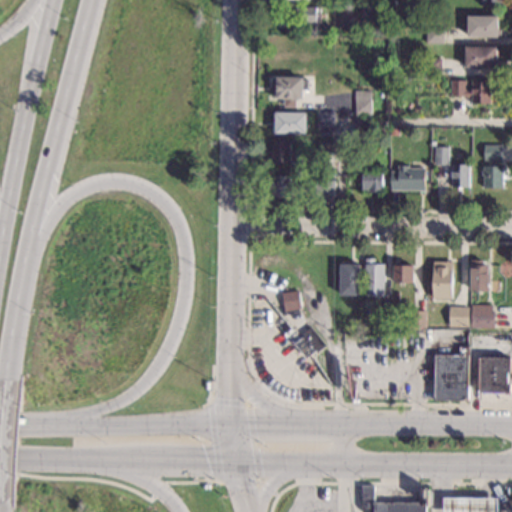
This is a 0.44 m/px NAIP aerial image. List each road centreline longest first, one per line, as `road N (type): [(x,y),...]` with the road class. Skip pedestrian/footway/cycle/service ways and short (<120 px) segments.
road 1 (primary): [(25,282),(49,218),(94,183),(135,184),(158,195),(173,214),(187,268),(172,338),(145,381),(108,406),(23,425)]
road 2 (residential): [(230,421),(238,0)]
road 3 (secondary): [(12,372),(35,225),(92,0)]
road 4 (primary): [(511,425),(230,421)]
road 5 (primary): [(235,459),(511,464)]
road 6 (residential): [(511,226),(235,224)]
road 7 (primary): [(104,459),(155,487),(179,511),(3,504)]
road 8 (secondary): [(48,0),(0,230)]
road 9 (primary): [(230,421),(0,424)]
road 10 (primary): [(0,458),(135,459)]
road 11 (secondary): [(3,504),(12,372)]
